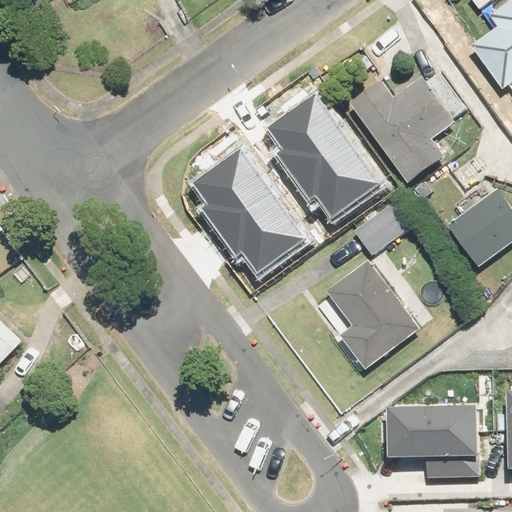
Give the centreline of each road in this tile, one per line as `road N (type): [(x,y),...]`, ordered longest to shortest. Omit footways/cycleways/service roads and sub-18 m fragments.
road 1 (residential): [(64,171),(125,194),(329,475),(340,511)]
road 2 (residential): [(267,511),(65,237),(60,214)]
road 3 (residential): [(64,171),(307,0)]
